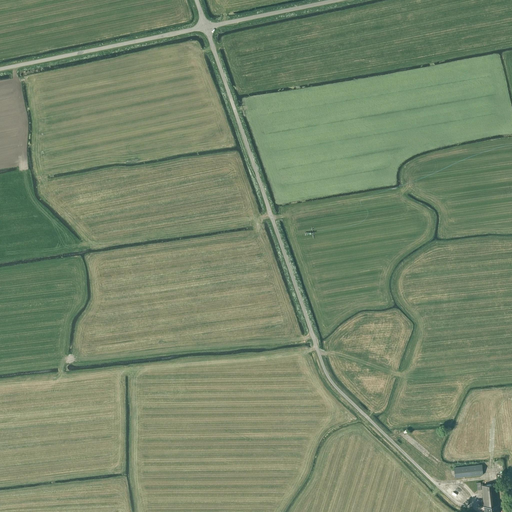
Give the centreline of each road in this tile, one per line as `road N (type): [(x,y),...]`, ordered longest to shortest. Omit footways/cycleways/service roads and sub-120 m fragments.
road 1 (unclassified): [(419,468),(327,374),(202,26)]
road 2 (unclassified): [(0,70),(202,26)]
road 3 (unclassified): [(202,26),(335,0)]
